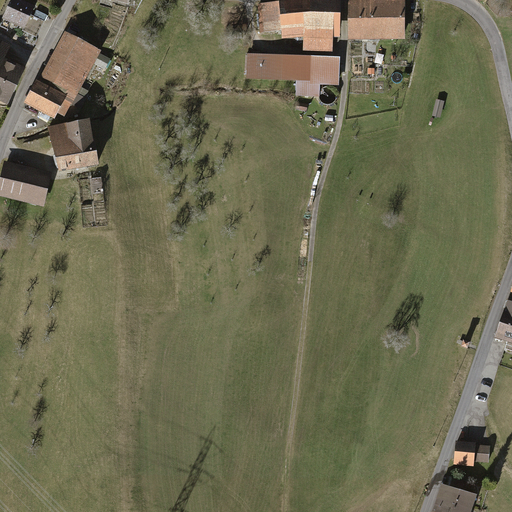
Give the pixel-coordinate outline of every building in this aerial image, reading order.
[(14,0),(13,0),(5,20),(30,30),(39,11),(14,0)] [(288,0),(253,6),(253,37),(302,38),(302,50),(332,50),(332,36),(338,36),(338,0),(288,0)] [(407,0),(352,0),(353,39),(408,39),(407,0)] [(68,34),(29,103),(58,119),(97,50),(68,34)] [(0,43),(0,100),(9,104),(23,71),(2,62),(9,47),(0,43)] [(340,58),(249,55),(248,78),(296,79),(296,94),(320,95),(321,80),(340,81),(340,58)] [(56,128),(60,168),(100,164),(96,124),(56,128)] [(5,164),(0,184),(0,195),(45,207),(53,176),(5,164)] [(511,303),(506,302),(495,337),(511,342),(511,303)] [(469,342),(462,340),(460,347),(467,349),(469,342)] [(474,443),(455,442),(453,465),(472,467),(473,462),(488,463),(490,447),(474,445),(474,443)] [(449,487),(442,484),(432,511),(469,511),(475,495),(463,491),(465,485),(452,480),(449,487)]
